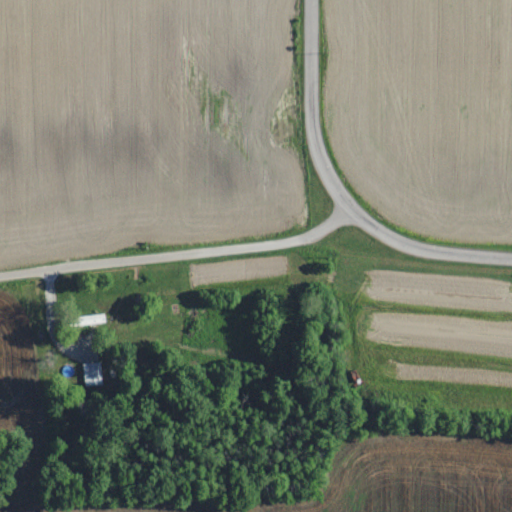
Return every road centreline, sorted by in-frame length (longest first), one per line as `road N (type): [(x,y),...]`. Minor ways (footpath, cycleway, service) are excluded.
road 1 (residential): [(0,276),(299,238),(323,231),(346,204)]
road 2 (residential): [(346,204),(319,165),(311,0)]
road 3 (residential): [(511,257),(424,250),(389,238),(346,204)]
